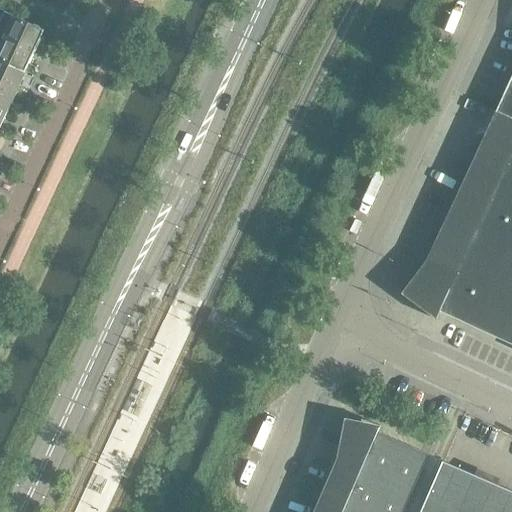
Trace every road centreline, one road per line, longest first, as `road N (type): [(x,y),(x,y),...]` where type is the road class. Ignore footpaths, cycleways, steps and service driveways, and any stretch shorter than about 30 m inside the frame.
road 1 (unclassified): [(338,331),(491,0)]
road 2 (tertiary): [(20,511),(154,231)]
road 3 (residential): [(0,246),(108,0)]
road 4 (unclassified): [(256,511),(338,331)]
road 5 (unclassified): [(511,408),(338,331)]
road 6 (tertiary): [(203,129),(267,0)]
